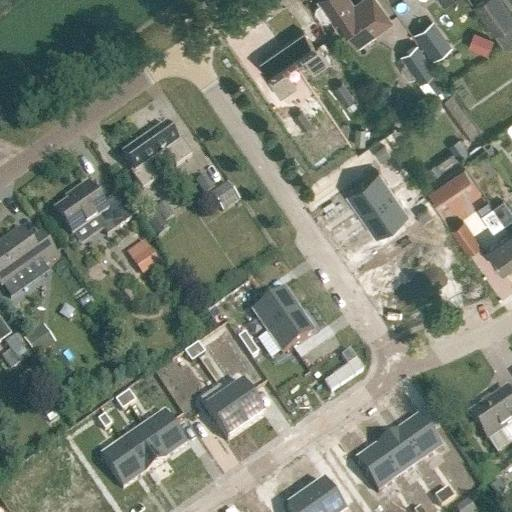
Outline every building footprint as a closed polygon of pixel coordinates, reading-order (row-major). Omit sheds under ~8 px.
[(348,0),(320,0),(343,33),(346,31),(356,45),(390,20),(376,0),(364,0),(354,7),(348,0)] [(477,0),(472,4),(493,33),(511,18),(511,14),(501,0),(477,0)] [(430,22),(414,34),(432,60),(449,48),(430,22)] [(282,46),(294,64),(306,55),(316,70),(328,62),(318,47),(315,48),(304,31),(282,46)] [(472,31),(465,47),(486,56),(493,39),(472,31)] [(416,41),(399,52),(434,103),(451,91),(416,41)] [(270,79),(281,95),(293,87),(282,72),(294,64),(282,46),(260,61),(271,78),(270,79)] [(333,88),(345,105),(354,99),(342,82),(333,88)] [(387,112),(401,116),(407,96),(392,92),(387,112)] [(294,115),(304,129),(314,123),(304,108),(294,115)] [(145,142),(157,160),(169,151),(179,166),(191,157),(180,141),(178,143),(167,127),(145,142)] [(132,175),(143,191),(155,183),(145,168),(157,160),(145,142),(123,157),(134,174),(132,175)] [(384,146),(374,153),(379,160),(389,153),(384,146)] [(461,166),(425,190),(435,205),(470,181),(461,166)] [(378,171),(345,193),(360,215),(392,193),(378,171)] [(210,195),(223,215),(240,203),(228,186),(217,193),(206,177),(196,184),(206,198),(210,195)] [(72,238),(96,222),(107,238),(132,221),(115,198),(102,207),(88,186),(76,194),(78,197),(55,213),(72,238)] [(392,193),(360,215),(375,236),(407,214),(392,193)] [(511,218),(511,212),(503,199),(481,215),(493,232),(511,218)] [(175,218),(165,205),(145,219),(156,234),(167,225),(166,224),(175,218)] [(432,205),(422,212),(426,218),(436,211),(432,205)] [(461,219),(448,228),(465,253),(478,244),(461,219)] [(0,286),(2,288),(10,301),(49,273),(44,266),(57,258),(41,236),(29,244),(21,232),(0,246),(0,286)] [(486,250),(500,270),(511,261),(511,236),(510,233),(486,250)] [(161,263),(151,249),(134,260),(143,274),(161,263)] [(284,291),(252,313),(267,335),(299,313),(284,291)] [(299,313),(267,335),(281,356),(314,334),(299,313)] [(0,344),(10,338),(0,323),(0,344)] [(41,332),(25,343),(36,358),(52,347),(41,332)] [(245,350),(251,346),(245,336),(238,340),(245,350)] [(15,339),(4,347),(10,355),(21,348),(15,339)] [(251,346),(245,350),(251,360),(258,356),(251,346)] [(215,370),(208,375),(215,385),(221,380),(215,370)] [(70,371),(61,378),(67,387),(76,380),(70,371)] [(208,375),(201,379),(208,389),(215,385),(208,375)] [(224,398),(246,430),(265,417),(243,385),(224,398)] [(511,399),(506,391),(470,416),(487,441),(511,423),(511,399)] [(122,398),(129,408),(135,404),(129,394),(122,398)] [(115,403),(116,404),(118,407),(122,413),(129,408),(122,398),(115,403)] [(228,443),(246,430),(224,398),(205,411),(228,443)] [(104,418),(98,422),(105,432),(111,428),(104,418)] [(419,418),(398,433),(420,465),(441,450),(419,418)] [(158,419),(136,433),(159,466),(180,451),(158,419)] [(136,433),(116,448),(138,480),(159,466),(136,433)] [(398,433),(377,447),(399,480),(420,465),(398,433)] [(377,447),(355,462),(378,495),(399,480),(377,447)] [(116,448),(94,463),(116,495),(138,480),(116,448)] [(0,457),(0,460),(6,470),(19,461),(11,450),(0,457)] [(343,511),(324,484),(305,497),(315,511),(343,511)] [(55,500),(63,511),(90,511),(73,487),(55,500)] [(451,495),(444,499),(451,509),(457,505),(451,495)] [(315,511),(305,497),(287,510),(288,511),(315,511)] [(444,499),(437,504),(443,511),(447,511),(451,509),(444,499)] [(63,511),(55,500),(36,511),(63,511)]
